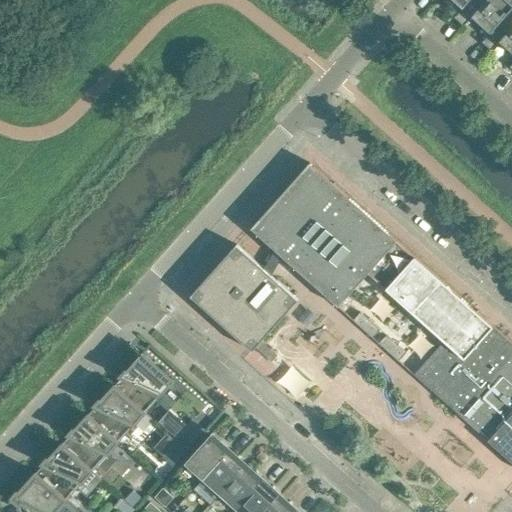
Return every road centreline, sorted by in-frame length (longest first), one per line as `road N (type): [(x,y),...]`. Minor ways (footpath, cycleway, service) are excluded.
road 1 (residential): [(365,511),(131,305)]
road 2 (residential): [(511,298),(303,111)]
road 3 (residential): [(131,305),(303,111)]
road 4 (residential): [(0,454),(131,305)]
road 5 (residential): [(387,18),(511,126)]
road 6 (residential): [(303,111),(387,18)]
